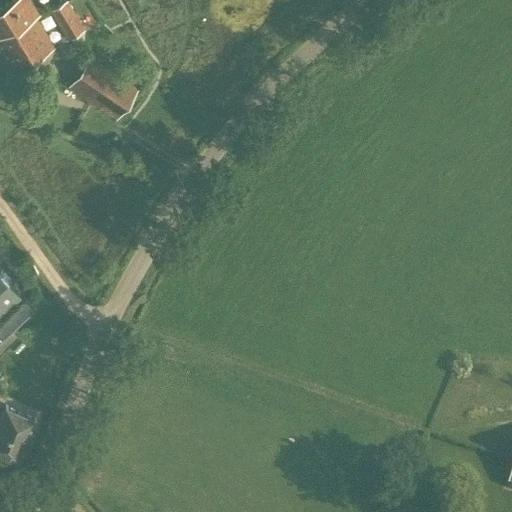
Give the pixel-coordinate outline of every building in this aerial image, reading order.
[(0,58),(8,71),(53,45),(37,17),(40,16),(30,0),(8,0),(0,5),(0,58)] [(63,0),(50,8),(67,37),(84,26),(67,0),(63,0)] [(68,86),(116,119),(138,87),(90,55),(68,86)] [(0,273),(0,312),(19,294),(0,273)] [(0,321),(0,340),(33,309),(23,299),(0,321)] [(0,449),(16,457),(34,417),(5,404),(0,414),(0,449)]
